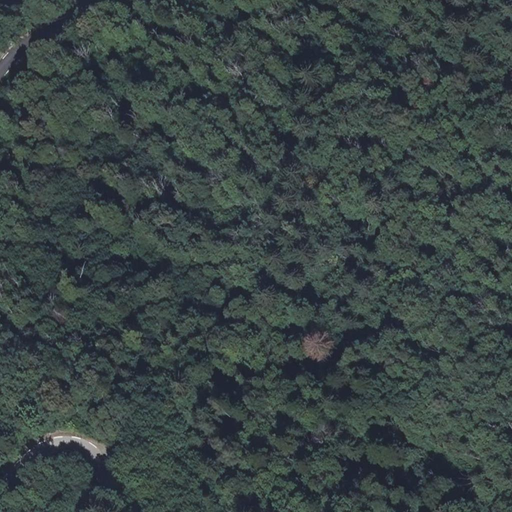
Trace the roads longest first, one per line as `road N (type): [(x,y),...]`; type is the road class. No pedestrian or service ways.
road 1 (unclassified): [(0,484),(53,441),(84,444),(101,463),(93,511)]
road 2 (unclassified): [(150,0),(55,27),(27,41),(0,71)]
